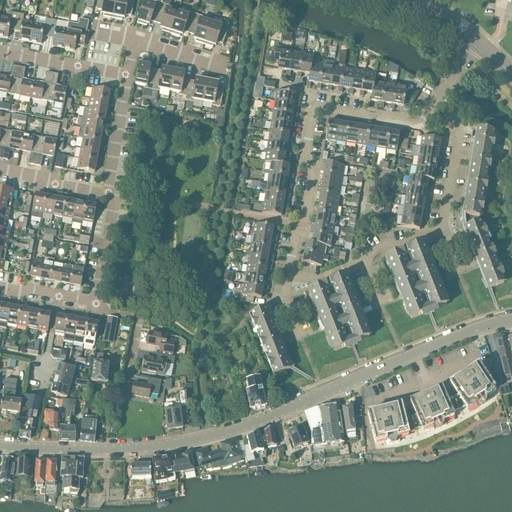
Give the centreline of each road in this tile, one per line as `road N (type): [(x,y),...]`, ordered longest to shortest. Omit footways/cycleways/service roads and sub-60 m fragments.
road 1 (residential): [(511,321),(208,437),(113,450),(0,445)]
road 2 (residential): [(290,277),(311,186),(304,155),(310,106),(421,125),(430,114)]
road 3 (residential): [(126,76),(0,50)]
road 4 (residential): [(430,114),(456,133),(442,228)]
